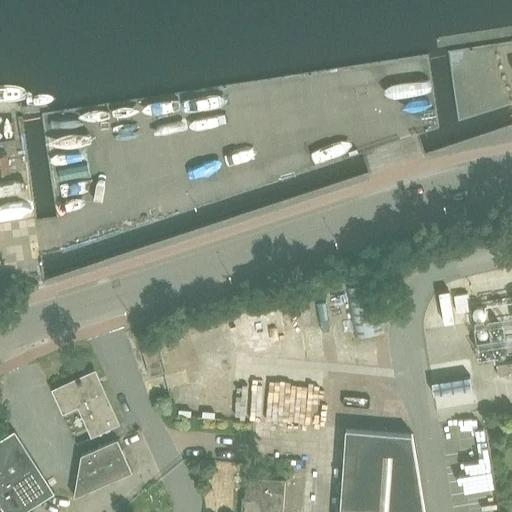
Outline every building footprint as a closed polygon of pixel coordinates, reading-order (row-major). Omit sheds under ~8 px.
[(10,172),(7,153),(0,154),(0,173),(1,174),(10,172)] [(349,288),(357,337),(387,332),(379,283),(349,288)] [(466,293),(454,295),(457,312),(468,310),(466,293)] [(149,377),(163,372),(154,345),(140,350),(149,377)] [(511,361),(497,364),(498,376),(511,373),(511,361)] [(63,413),(78,406),(92,437),(121,424),(104,387),(97,390),(90,374),(53,391),(63,413)] [(425,511),(412,432),(346,427),(346,428),(346,429),(346,432),(340,431),(264,426),(257,511),(425,511)] [(0,511),(25,511),(55,494),(15,431),(0,440),(0,511)] [(81,454),(74,496),(133,471),(118,438),(81,454)]
